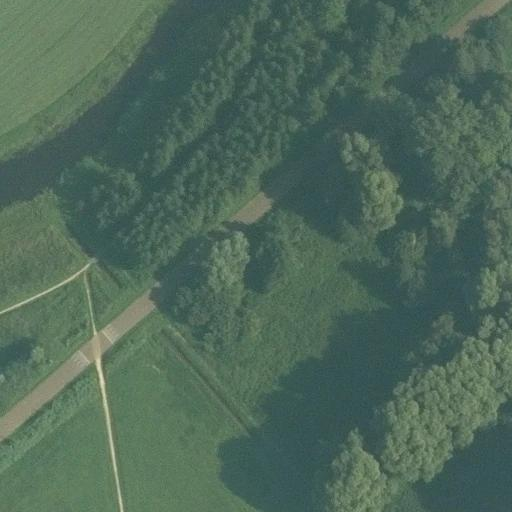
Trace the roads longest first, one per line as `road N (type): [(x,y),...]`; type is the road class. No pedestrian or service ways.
road 1 (unclassified): [(0,435),(498,0)]
road 2 (track): [(0,223),(55,201),(120,158),(201,37),(247,0)]
